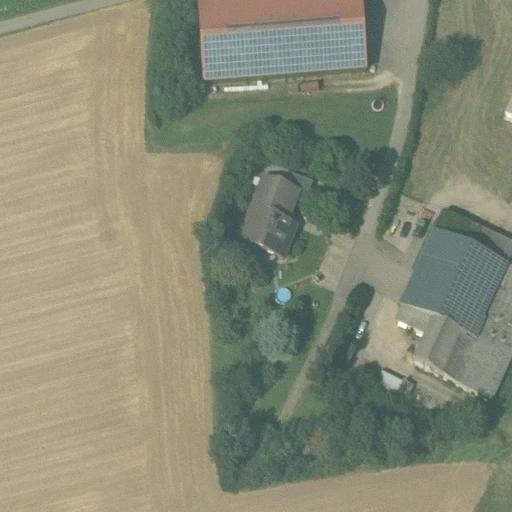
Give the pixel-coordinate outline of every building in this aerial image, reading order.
[(360,0),(233,0),(199,2),(204,83),(366,73),(360,0)] [(312,186),(289,178),(284,190),(298,195),(297,196),(307,199),(312,186)] [(284,190),(262,181),(251,211),(258,214),(244,248),(282,263),(295,229),(279,223),(283,214),(289,216),(297,196),(298,195),(284,190)] [(511,255),(511,246),(461,222),(451,243),(506,269),(511,255)] [(451,243),(434,235),(409,288),(400,309),(401,310),(432,324),(425,337),(412,365),(452,384),(506,269),(451,243)] [(511,271),(506,269),(452,384),(489,401),(511,352),(511,271)] [(432,324),(401,310),(395,324),(425,337),(432,324)] [(402,383),(381,372),(371,393),(392,404),(402,383)]
